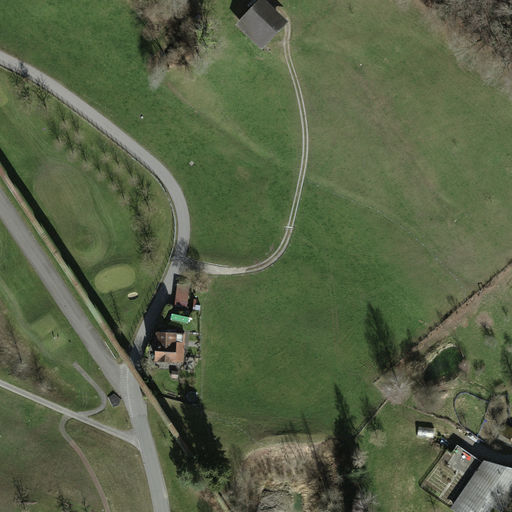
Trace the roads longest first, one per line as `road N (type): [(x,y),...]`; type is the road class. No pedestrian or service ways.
road 1 (tertiary): [(0,57),(157,167),(174,191),(183,222),(177,265),(136,350),(144,437)]
road 2 (track): [(177,265),(239,270),(282,248),(306,144),(288,27)]
road 3 (unclassified): [(144,437),(0,382)]
